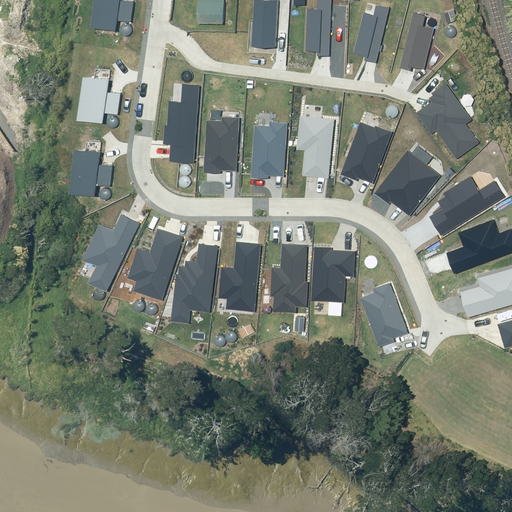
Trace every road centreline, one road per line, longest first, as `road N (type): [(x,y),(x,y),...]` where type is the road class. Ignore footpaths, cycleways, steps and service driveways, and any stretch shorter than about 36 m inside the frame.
road 1 (residential): [(157,29),(137,147),(146,180),(185,207),(343,208),(372,219),(395,239),(438,326)]
road 2 (residential): [(157,29),(223,66),(406,97)]
